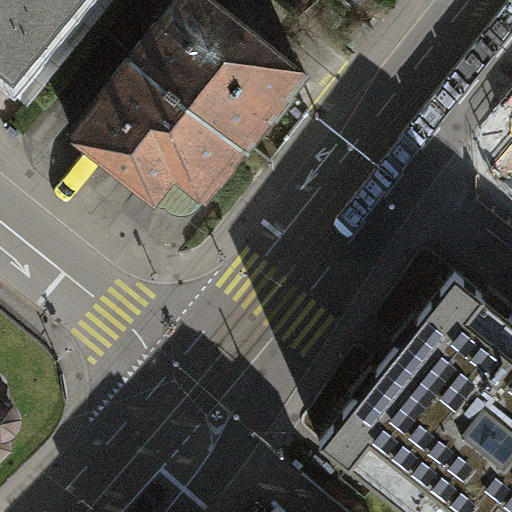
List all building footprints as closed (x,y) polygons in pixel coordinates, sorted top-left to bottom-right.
[(0,0),(0,70),(13,81),(78,0),(0,0)] [(304,72),(213,0),(172,0),(132,52),(244,144),(304,72)] [(132,52),(73,123),(157,191),(168,201),(182,206),(195,202),(207,188),(244,144),(132,52)] [(511,511),(511,314),(456,269),(320,439),(411,511),(462,511),(511,511)] [(0,442),(2,441),(4,427),(12,422),(15,414),(15,405),(10,399),(3,394),(0,380),(0,442)]
